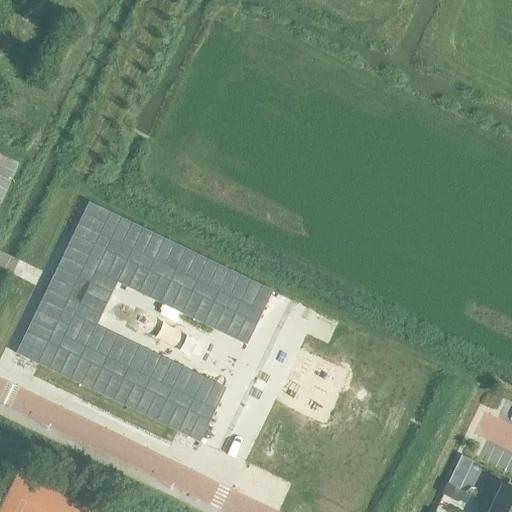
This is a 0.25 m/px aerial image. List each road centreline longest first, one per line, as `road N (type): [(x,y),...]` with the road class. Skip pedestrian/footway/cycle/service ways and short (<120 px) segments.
road 1 (residential): [(246,511),(0,395)]
road 2 (residential): [(72,187),(163,0)]
